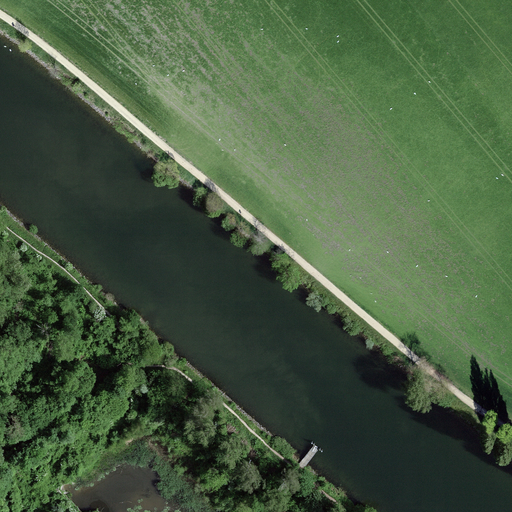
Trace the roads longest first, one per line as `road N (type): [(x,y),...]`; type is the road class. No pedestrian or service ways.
road 1 (track): [(511,432),(0,13)]
road 2 (track): [(0,457),(100,378),(134,363)]
